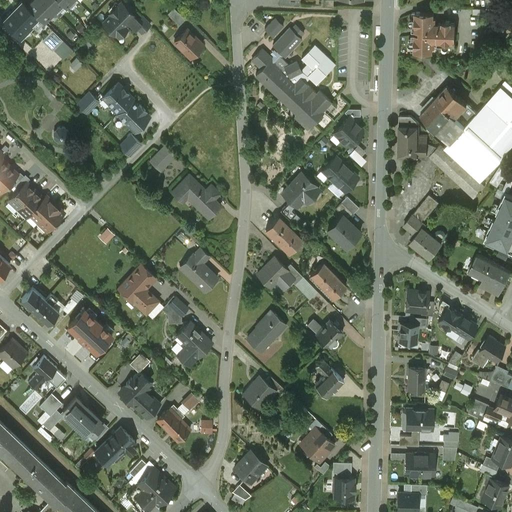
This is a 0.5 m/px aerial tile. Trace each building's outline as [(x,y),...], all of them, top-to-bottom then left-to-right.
[(22,0),(20,0),(2,19),(20,37),(40,17),(27,4),(22,0)] [(54,10),(43,0),(31,0),(27,4),(40,17),(43,20),(54,10)] [(43,0),(54,10),(62,2),(60,0),(43,0)] [(121,2),(117,6),(116,6),(110,13),(111,14),(103,22),(114,34),(115,33),(118,36),(127,28),(124,25),(134,15),(121,2)] [(155,15),(144,6),(134,17),(145,26),(155,15)] [(433,12),(415,12),(415,23),(412,23),(412,29),(416,29),(416,33),(412,33),(411,39),(414,39),(414,50),(432,51),(432,46),(434,46),(434,39),(437,39),(437,44),(443,44),(443,41),(455,41),(455,23),(450,23),(450,21),(442,21),(442,23),(437,23),(437,25),(435,25),(435,17),(433,17),(433,12)] [(275,17),(264,28),(273,36),(283,25),(275,17)] [(261,68),(255,74),(256,75),(261,81),(262,80),(297,113),(300,116),(298,118),(308,127),(323,111),(322,111),(331,101),(318,89),(316,92),(300,76),(299,77),(296,74),(302,71),(296,60),(288,64),(280,56),(282,54),(285,56),(301,38),(299,36),(303,32),(295,24),(291,28),(289,27),(272,44),(278,50),(271,57),(262,48),(252,59),(261,68)] [(187,28),(174,41),(191,56),(203,43),(187,28)] [(62,39),(52,29),(42,38),(53,49),(62,39)] [(314,43),(301,57),(309,64),(302,71),(316,83),(335,63),(314,43)] [(77,56),(70,64),(76,69),(83,62),(77,56)] [(133,97),(117,81),(103,96),(110,104),(109,105),(117,113),(116,113),(116,114),(133,97)] [(447,84),(420,113),(450,140),(477,112),(467,102),(447,84)] [(450,140),(445,146),(461,160),(460,161),(480,179),(511,143),(511,97),(500,87),(488,100),(450,140)] [(88,91),(77,102),(84,109),(95,98),(88,91)] [(138,104),(132,98),(133,97),(116,114),(125,122),(126,121),(134,130),(149,115),(144,110),(145,109),(139,103),(138,104)] [(356,108),(347,108),(344,111),(348,115),(349,115),(351,117),(354,115),(360,115),(360,108),(356,108)] [(351,117),(349,115),(348,115),(341,123),(356,137),(362,130),(362,127),(351,117)] [(419,122),(411,115),(399,115),(398,154),(426,155),(427,140),(427,134),(418,133),(419,127),(419,122)] [(356,137),(341,123),(333,132),(347,144),(349,144),(356,137)] [(68,131),(64,127),(58,127),(54,131),(54,137),(58,142),(64,142),(68,137),(68,131)] [(131,133),(119,144),(130,154),(141,142),(131,133)] [(363,154),(367,150),(359,143),(350,153),(362,165),(368,159),(363,154)] [(485,185),(440,143),(429,155),(473,197),(485,185)] [(175,154),(165,144),(164,145),(165,146),(160,151),(159,150),(150,159),(156,165),(164,157),(168,161),(175,154)] [(336,155),(322,170),(327,174),(327,176),(332,181),(347,165),(336,155)] [(0,156),(0,189),(17,173),(0,156)] [(347,165),(332,181),(337,185),(339,185),(344,190),(358,175),(347,165)] [(497,186),(507,172),(500,167),(490,181),(497,186)] [(301,171),(281,192),(289,199),(285,203),(292,209),(306,194),(310,198),(318,189),(314,185),(315,184),(314,183),(314,184),(305,177),(306,176),(301,171)] [(205,189),(189,173),(172,190),(181,198),(180,199),(181,200),(186,195),(209,217),(213,212),(212,212),(218,206),(211,200),(214,197),(205,189)] [(506,192),(508,193),(511,183),(511,178),(509,177),(503,190),(506,192)] [(42,197),(25,181),(9,198),(27,215),(30,212),(29,212),(43,198),(42,197)] [(219,192),(211,184),(205,189),(214,197),(219,192)] [(511,194),(508,193),(506,192),(484,239),(511,251),(511,194)] [(429,193),(413,214),(421,220),(424,217),(425,218),(439,201),(429,193)] [(63,211),(45,195),(42,197),(43,198),(29,212),(30,212),(47,228),(63,211)] [(359,206),(346,195),(341,201),(353,212),(359,206)] [(353,212),(341,201),(335,207),(341,213),(342,213),(347,218),(353,212)] [(292,209),(285,203),(280,210),(289,219),(295,212),(292,209)] [(341,213),(327,228),(345,246),(360,230),(347,218),(342,213),(341,213)] [(413,214),(412,213),(404,224),(416,234),(411,240),(430,256),(441,241),(423,226),(425,223),(413,214)] [(302,239),(279,216),(266,229),(290,251),(302,239)] [(209,255),(200,246),(195,251),(204,260),(209,255)] [(217,276),(202,262),(204,260),(195,251),(193,253),(193,252),(187,258),(190,261),(184,267),(193,277),(192,278),(204,289),(217,276)] [(511,270),(477,252),(472,261),(475,263),(471,271),(483,277),(479,284),(499,294),(511,270)] [(0,273),(9,263),(0,254),(0,273)] [(275,255),(257,273),(270,286),(276,280),(283,288),(292,280),(293,278),(286,270),(287,268),(286,266),(275,255)] [(346,284),(323,261),(311,273),(333,297),(346,284)] [(303,275),(290,262),(286,266),(287,268),(288,268),(286,270),(293,278),(292,280),(295,283),(303,275)] [(141,263),(131,273),(128,273),(128,276),(118,286),(122,290),(122,294),(125,297),(129,297),(132,294),(138,300),(147,289),(145,287),(155,276),(141,263)] [(45,298),(32,286),(21,298),(34,310),(45,298)] [(138,300),(136,302),(146,311),(157,299),(147,289),(138,300)] [(428,290),(408,289),(406,304),(415,305),(415,310),(421,311),(426,311),(427,299),(428,290)] [(325,299),(317,291),(307,301),(315,309),(325,299)] [(57,298),(50,292),(45,298),(52,304),(57,298)] [(187,307),(175,296),(169,302),(181,314),(187,307)] [(45,298),(34,310),(47,322),(58,310),(52,304),(45,298)] [(434,300),(427,299),(426,311),(421,311),(421,313),(432,315),(434,300)] [(272,309),(257,325),(258,326),(248,337),(261,350),(276,334),(277,335),(278,334),(275,332),(284,323),(286,325),(287,325),(278,317),(279,315),(272,309)] [(476,323),(458,311),(449,325),(467,337),(476,323)] [(409,316),(408,322),(419,323),(418,327),(427,328),(427,318),(409,316)] [(318,323),(313,318),(308,323),(313,329),(318,323)] [(343,331),(330,318),(316,333),(329,345),(331,344),(332,344),(333,345),(334,345),(335,345),(335,344),(336,344),(337,343),(337,342),(338,341),(337,340),(337,339),(336,338),(343,331)] [(211,341),(189,320),(177,332),(190,344),(180,355),(188,363),(197,354),(198,355),(211,341)] [(408,322),(399,321),(398,340),(417,342),(418,327),(419,323),(408,322)] [(85,334),(72,322),(61,335),(74,346),(85,334)] [(85,334),(74,346),(87,358),(98,346),(85,334)] [(495,338),(488,334),(479,348),(478,347),(472,356),(481,362),(487,354),(495,359),(504,345),(494,339),(495,338)] [(27,351),(11,337),(0,348),(0,354),(12,366),(27,351)] [(462,354),(455,350),(448,361),(455,364),(462,354)] [(130,362),(139,371),(151,359),(142,351),(130,362)] [(43,355),(32,366),(37,371),(28,381),(36,388),(45,378),(46,378),(56,367),(43,355)] [(331,367),(323,359),(315,366),(323,374),(315,383),(327,396),(344,380),(331,367)] [(507,370),(496,365),(491,377),(501,382),(506,372),(507,370)] [(424,367),(408,366),(408,388),(410,388),(410,391),(418,392),(418,389),(423,389),(424,367)] [(457,370),(446,366),(443,373),(454,378),(457,370)] [(149,381),(138,371),(132,378),(142,388),(149,381)] [(511,376),(511,374),(506,372),(501,382),(501,384),(507,386),(511,376)] [(27,379),(20,373),(13,381),(19,387),(27,379)] [(259,375),(255,380),(255,379),(243,392),(259,406),(269,395),(270,396),(276,390),(265,380),(259,375)] [(280,385),(270,375),(265,380),(276,390),(280,385)] [(142,388),(132,378),(120,391),(147,416),(159,403),(142,388)] [(454,388),(469,394),(473,386),(458,380),(454,388)] [(182,401),(190,409),(200,398),(191,391),(182,401)] [(511,399),(500,394),(494,406),(509,413),(507,418),(511,419),(511,399)] [(99,417),(75,396),(61,411),(85,433),(89,428),(94,432),(102,423),(97,419),(99,417)] [(178,399),(157,419),(177,440),(190,427),(180,417),(188,410),(178,399)] [(494,408),(487,405),(484,414),(497,420),(501,411),(494,408)] [(432,408),(407,407),(407,409),(404,409),(404,416),(407,416),(406,427),(431,428),(432,408)] [(61,416),(56,412),(49,420),(54,424),(61,416)] [(213,432),(213,418),(201,418),(201,432),(213,432)] [(0,449),(50,498),(56,504),(58,502),(68,511),(67,511),(98,511),(66,481),(64,483),(0,420),(0,449)] [(94,432),(91,434),(96,439),(108,426),(103,422),(94,432)] [(332,433),(322,423),(317,428),(328,437),(332,433)] [(120,426),(95,450),(102,458),(109,451),(116,457),(121,452),(126,448),(130,452),(134,447),(131,443),(134,440),(120,426)] [(328,437),(317,428),(315,431),(313,429),(308,434),(326,452),(334,443),(328,437)] [(326,452),(308,434),(303,440),(305,442),(302,445),(318,461),(326,452)] [(414,435),(399,434),(399,444),(414,444),(414,435)] [(511,459),(511,440),(502,436),(498,446),(496,445),(491,457),(510,465),(511,459)] [(90,446),(84,454),(88,458),(95,451),(90,446)] [(266,464),(250,449),(234,466),(250,481),(266,464)] [(417,451),(414,452),(406,452),(406,472),(419,473),(420,451),(417,451)] [(434,453),(426,453),(423,451),(420,451),(419,473),(433,473),(434,453)] [(499,463),(485,457),(482,463),(496,469),(499,463)] [(351,462),(333,462),(333,473),(336,473),(351,474),(351,462)] [(496,469),(482,463),(480,470),(494,475),(496,469)] [(168,481),(153,466),(137,483),(142,489),(137,495),(147,505),(153,499),(158,504),(171,490),(172,490),(174,487),(174,486),(169,481),(168,481)] [(351,474),(336,473),(336,502),(356,502),(357,474),(351,474)] [(508,484),(490,476),(485,488),(481,498),(497,505),(503,491),(504,492),(508,484)] [(251,494),(239,483),(232,491),(235,492),(245,498),(251,494)] [(427,483),(411,483),(410,492),(418,492),(418,493),(426,493),(427,483)] [(245,498),(235,492),(231,498),(241,504),(245,498)] [(410,492),(398,492),(397,510),(417,510),(418,493),(418,492),(410,492)] [(147,505),(137,495),(131,501),(142,511),(147,505)] [(474,511),(477,505),(458,497),(455,504),(474,511)] [(26,511),(67,511),(68,511),(58,502),(56,504),(50,498),(44,505),(42,503),(38,507),(40,508),(36,511),(30,511),(28,510),(26,511)]
